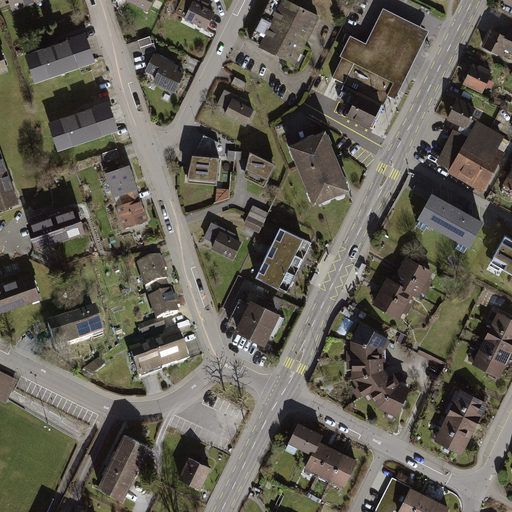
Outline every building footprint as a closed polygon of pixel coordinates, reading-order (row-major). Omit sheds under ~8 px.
[(10,0),(14,12),(49,0),(10,0)] [(130,0),(128,4),(150,14),(156,0),(130,0)] [(193,0),(184,0),(177,16),(187,20),(186,23),(208,33),(216,16),(208,12),(210,8),(193,0)] [(271,0),(250,44),(296,67),(319,20),(287,4),(289,0),(271,0)] [(354,65),(393,83),(388,96),(396,100),(429,31),(383,9),(366,45),(351,38),(333,77),(339,80),(345,83),(354,65)] [(492,33),(483,50),(502,59),(507,49),(511,51),(511,33),(508,41),(492,33)] [(83,37),(28,55),(37,80),(92,62),(83,37)] [(151,38),(138,42),(141,50),(153,46),(151,38)] [(155,46),(153,46),(141,50),(143,57),(157,53),(155,46)] [(155,86),(176,96),(184,79),(177,76),(180,69),(155,57),(146,75),(158,80),(155,86)] [(354,65),(345,83),(338,99),(354,107),(349,117),(372,128),(388,96),(393,83),(354,65)] [(472,65),(464,82),(482,91),(490,74),(472,65)] [(225,92),(218,108),(229,113),(226,120),(248,129),(256,112),(247,108),(250,103),(225,92)] [(457,102),(449,121),(465,128),(474,110),(457,102)] [(108,103),(52,122),(60,148),(116,129),(108,103)] [(455,133),(438,166),(487,192),(505,156),(498,152),(506,138),(479,124),(470,140),(455,133)] [(292,146),(314,202),(347,189),(325,133),(292,146)] [(198,151),(216,156),(220,140),(201,135),(198,151)] [(0,208),(18,202),(0,147),(0,208)] [(253,157),(247,181),(269,191),(278,169),(253,157)] [(191,158),(189,188),(221,190),(223,161),(191,158)] [(511,167),(501,189),(511,194),(511,167)] [(129,170),(107,177),(115,200),(119,198),(134,193),(136,193),(129,170)] [(122,208),(117,209),(125,232),(148,224),(141,203),(138,204),(134,193),(119,198),(122,208)] [(433,198),(420,220),(470,248),(482,226),(433,198)] [(78,208),(29,224),(38,252),(87,236),(78,208)] [(254,209),(245,227),(260,235),(269,216),(254,209)] [(215,247),(213,251),(234,261),(242,246),(235,243),(238,238),(212,226),(205,242),(215,247)] [(311,242),(282,228),(273,245),(302,259),(311,242)] [(511,239),(505,236),(491,261),(511,272),(511,239)] [(302,259),(273,245),(265,262),(294,276),(302,259)] [(257,257),(250,272),(256,275),(263,260),(257,257)] [(405,258),(398,270),(424,284),(431,272),(405,258)] [(294,276),(265,262),(256,279),(285,293),(294,276)] [(161,263),(138,270),(149,303),(171,296),(161,263)] [(418,297),(424,284),(398,270),(391,283),(412,294),(418,297)] [(31,273),(0,284),(0,312),(40,299),(31,273)] [(380,291),(406,305),(412,294),(391,283),(386,280),(380,291)] [(399,319),(406,305),(380,291),(372,305),(399,319)] [(155,324),(138,329),(142,341),(166,333),(163,324),(180,319),(173,295),(171,296),(149,303),(155,324)] [(241,333),(238,337),(268,352),(283,321),(254,306),(252,308),(241,303),(229,327),(241,333)] [(96,311),(47,327),(56,352),(104,336),(96,311)] [(491,325),(511,335),(511,320),(497,313),(491,325)] [(485,338),(511,351),(511,350),(511,335),(491,325),(485,338)] [(363,329),(353,347),(385,353),(390,344),(363,329)] [(181,338),(133,354),(140,377),(189,361),(181,338)] [(478,351),(505,364),(511,351),(485,338),(478,351)] [(353,347),(351,365),(384,364),(385,353),(353,347)] [(472,363),(499,377),(505,364),(478,351),(472,363)] [(93,375),(105,364),(99,357),(87,369),(93,375)] [(351,365),(351,386),(386,374),(384,364),(351,365)] [(0,370),(0,399),(5,402),(13,386),(16,379),(0,370)] [(351,386),(363,402),(392,380),(386,374),(351,386)] [(363,402),(379,414),(400,389),(392,380),(363,402)] [(400,389),(379,414),(395,423),(410,394),(400,389)] [(453,404),(480,417),(486,404),(459,391),(453,404)] [(446,416),(473,430),(480,417),(453,404),(446,416)] [(440,429),(467,442),(473,430),(446,416),(440,429)] [(313,453),(319,442),(322,435),(300,425),(291,443),(313,453)] [(434,441),(461,455),(467,442),(440,429),(434,441)] [(125,435),(97,488),(121,500),(148,447),(125,435)] [(331,448),(319,442),(313,453),(306,468),(319,474),(331,448)] [(344,455),(331,448),(319,474),(331,480),(344,455)] [(357,461),(344,455),(331,480),(344,487),(357,461)] [(213,472),(190,461),(180,483),(203,493),(213,472)] [(396,511),(399,511),(411,489),(393,479),(376,511),(393,511),(394,511),(396,511)] [(411,489),(399,511),(415,511),(424,495),(411,489)] [(424,495),(415,511),(431,511),(437,502),(424,495)] [(437,502),(431,511),(447,511),(449,508),(437,502)]
